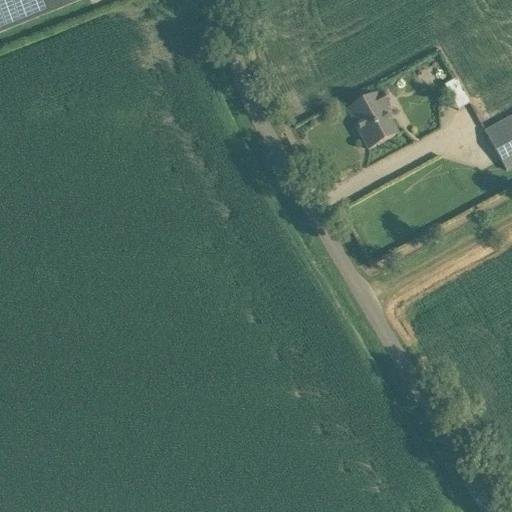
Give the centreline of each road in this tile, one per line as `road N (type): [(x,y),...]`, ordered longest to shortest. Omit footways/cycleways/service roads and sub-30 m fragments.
road 1 (unclassified): [(498,511),(255,80),(232,0)]
road 2 (track): [(511,216),(378,294)]
